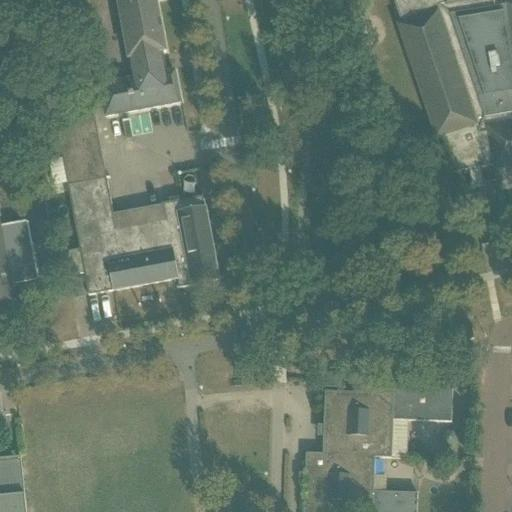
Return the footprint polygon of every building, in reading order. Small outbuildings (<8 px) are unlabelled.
[(99,86),(105,118),(180,104),(175,73),(164,75),(160,55),(166,53),(156,1),(163,0),(116,0),(129,63),(133,62),(136,79),(99,86)] [(437,139),(440,138),(452,175),(459,174),(470,172),(470,177),(482,175),(481,170),(495,168),(496,171),(511,167),(511,0),(400,0),(396,2),(395,0),(393,0),(402,26),(399,27),(437,139)] [(85,275),(89,297),(175,281),(177,290),(219,282),(203,198),(162,206),(163,207),(113,217),(95,120),(57,127),(80,251),(62,255),(67,279),(85,275)] [(0,301),(8,300),(9,300),(10,300),(10,301),(11,301),(9,289),(38,283),(26,223),(0,228),(0,301)] [(455,330),(458,344),(474,341),(471,326),(455,330)] [(309,374),(308,388),(342,390),(342,375),(309,374)] [(416,511),(418,495),(374,493),(375,459),(392,460),(393,422),(452,424),(453,385),(384,382),(384,395),(325,393),(323,456),(306,455),(304,511),(416,511)] [(162,468),(159,401),(31,408),(33,444),(76,442),(103,476),(107,475),(109,510),(76,511),(75,511),(119,511),(118,492),(138,477),(139,511),(184,511),(183,467),(162,468)] [(0,511),(26,511),(22,467),(20,455),(19,455),(20,459),(0,460),(0,511)]
